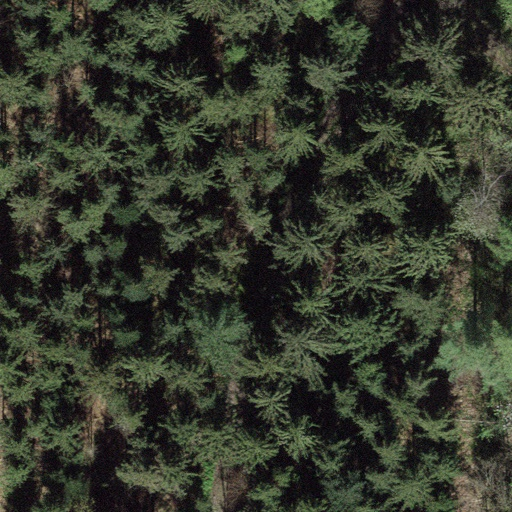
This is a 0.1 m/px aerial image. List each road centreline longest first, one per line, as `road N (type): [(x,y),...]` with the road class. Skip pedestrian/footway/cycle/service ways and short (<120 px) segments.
road 1 (track): [(231,511),(237,467),(397,0)]
road 2 (track): [(410,0),(511,67)]
